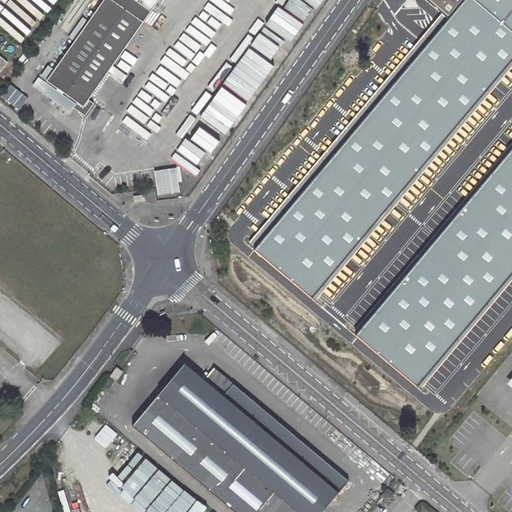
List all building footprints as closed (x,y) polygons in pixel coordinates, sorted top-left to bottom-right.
[(92,92),(157,0),(103,0),(53,71),(46,66),(40,76),(77,102),(74,108),(84,115),(97,96),(92,92)] [(511,0),(463,0),(449,18),(255,250),(315,301),(511,64),(511,156),(361,337),(422,388),(511,280),(511,0)] [(427,0),(449,18),(463,0),(427,0)] [(28,97),(10,85),(1,97),(19,109),(28,97)] [(324,344),(318,350),(326,357),(332,351),(324,344)] [(321,511),(348,480),(215,367),(204,379),(185,363),(134,425),(237,511),(256,511),(258,511),(274,492),(298,511),(321,511)] [(123,371),(117,367),(111,376),(117,380),(123,371)] [(106,425),(96,439),(107,447),(118,433),(106,425)] [(180,511),(194,511),(200,506),(179,486),(167,500),(180,511)] [(258,511),(259,511),(298,511),(274,492),(258,511)]
